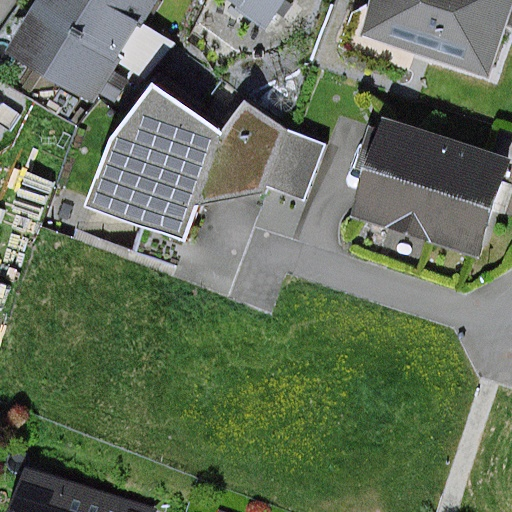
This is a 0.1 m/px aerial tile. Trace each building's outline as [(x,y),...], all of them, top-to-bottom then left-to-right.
[(143,25),(159,0),(158,0),(42,0),(9,54),(90,103),(114,63),(147,83),(172,42),(143,25)] [(291,0),(223,0),(268,32),(291,0)] [(511,0),(373,0),(361,38),(492,80),(509,27),(511,28),(511,0)] [(268,187),(289,130),(247,100),(224,132),(156,82),(117,135),(91,208),(184,241),(196,207),(265,194),(268,187)] [(511,164),(511,159),(386,119),(353,219),(481,260),(496,213),(507,216),(511,199),(511,185),(506,183),(511,164)] [(327,145),(289,130),(268,187),(305,201),(327,145)] [(158,511),(159,511),(27,468),(12,511),(158,511)]
